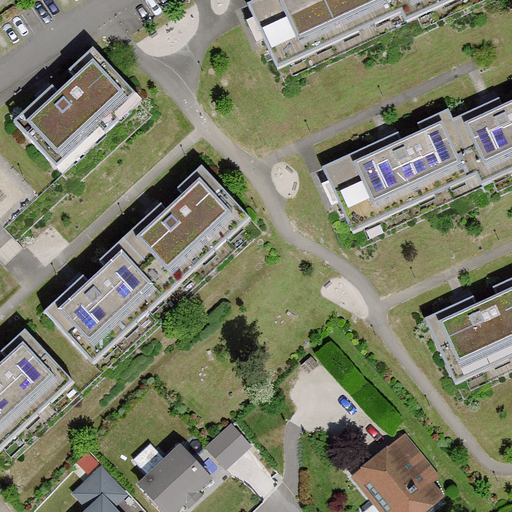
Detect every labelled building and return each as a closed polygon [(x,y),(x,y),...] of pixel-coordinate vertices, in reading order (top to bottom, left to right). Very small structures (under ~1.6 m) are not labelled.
[(397,4),(395,0),(252,0),(245,3),(252,17),(261,38),(272,61),(354,24),(357,31),(375,23),(372,15),(397,4)] [(395,0),(397,4),(401,14),(402,14),(431,0),(395,0)] [(431,0),(402,14),(406,22),(453,0),(431,0)] [(401,14),(397,4),(372,15),(375,23),(357,31),(354,24),(272,61),(276,70),(401,14)] [(261,38),(252,17),(245,20),(254,42),(261,38)] [(52,86),(13,121),(55,168),(99,128),(104,134),(118,121),(113,115),(135,96),(93,50),(68,72),(75,79),(58,93),(52,86)] [(140,102),(135,96),(113,115),(118,121),(140,102)] [(451,119),(472,168),(476,177),(477,177),(511,161),(511,100),(501,106),(497,97),(451,119)] [(472,168),(451,119),(446,109),(415,123),(419,131),(400,140),(396,132),(320,167),(327,181),(336,202),(347,225),(429,187),(432,194),(451,186),(447,179),(472,168)] [(55,168),(61,174),(104,134),(99,128),(55,168)] [(511,161),(477,177),(481,185),(511,170),(511,161)] [(129,318),(134,324),(149,310),(144,305),(208,246),(213,252),(227,239),(222,233),(244,213),(201,166),(177,188),(182,195),(166,210),(160,204),(99,260),(104,266),(88,282),(82,275),(43,311),(86,358),(129,318)] [(347,225),(351,233),(476,177),(472,168),(447,179),(451,186),(432,194),(429,187),(347,225)] [(330,205),(336,202),(327,181),(320,184),(330,205)] [(251,220),(244,213),(222,233),(227,239),(213,252),(208,246),(144,305),(149,310),(134,324),(129,318),(86,358),(93,365),(251,220)] [(511,276),(491,287),(495,295),(475,304),(471,296),(423,318),(449,376),(502,351),(506,358),(511,355),(511,276)] [(0,435),(29,408),(34,414),(49,401),(43,395),(65,376),(23,329),(0,350),(0,353),(5,359),(0,362),(0,435)] [(502,351),(449,376),(453,384),(511,358),(511,355),(506,358),(502,351)] [(0,435),(0,448),(72,383),(65,376),(43,395),(49,401),(34,414),(29,408),(0,435)] [(239,420),(211,445),(231,469),(260,445),(239,420)] [(432,474),(400,438),(393,445),(397,451),(379,467),(374,461),(356,476),(385,511),(390,511),(395,508),(397,511),(415,511),(438,493),(426,479),(432,474)] [(393,445),(374,461),(379,467),(397,451),(393,445)] [(202,479),(173,448),(136,484),(162,511),(168,511),(181,500),(190,491),(202,479)] [(123,494),(100,470),(75,494),(91,511),(89,511),(112,511),(108,508),(123,494)]
